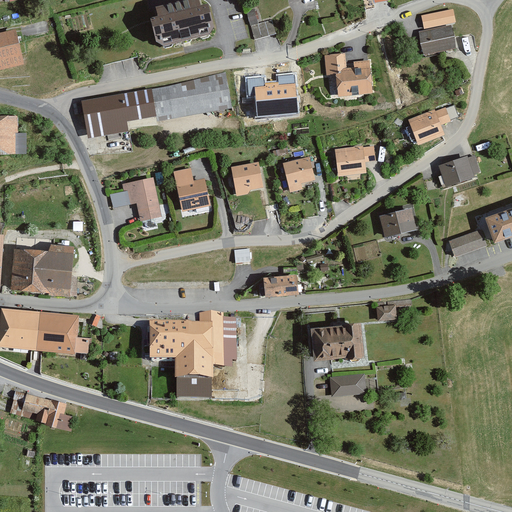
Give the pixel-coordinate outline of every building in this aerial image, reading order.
[(371,0),(362,0),(364,9),(373,7),(371,0)] [(195,2),(149,12),(152,25),(146,27),(148,37),(155,36),(155,37),(161,41),(208,30),(203,10),(197,12),(195,2)] [(422,14),(425,27),(458,21),(455,7),(422,14)] [(248,15),(254,40),(276,34),(272,20),(258,23),(255,13),(248,15)] [(451,24),(419,31),(423,53),(456,46),(451,24)] [(0,67),(19,63),(10,28),(0,30),(0,67)] [(370,59),(353,60),(353,66),(345,66),(345,52),(325,54),(326,74),(334,74),(335,96),(372,93),(370,59)] [(160,120),(232,107),(226,73),(153,87),(159,115),(160,120)] [(266,76),(245,78),(246,97),(255,97),(256,119),(299,116),(296,74),(277,75),(278,83),(266,83),(266,76)] [(127,121),(159,115),(153,87),(82,100),(89,137),(129,130),(127,121)] [(435,109),(409,119),(418,145),(446,135),(442,124),(451,121),(446,107),(435,111),(435,109)] [(13,117),(0,117),(0,154),(23,154),(23,133),(13,133),(13,117)] [(375,161),(373,146),(363,147),(362,145),(333,149),(337,175),(365,172),(364,162),(375,161)] [(481,172),(475,155),(469,157),(468,155),(439,166),(447,187),(476,177),(475,174),(481,172)] [(312,180),(308,158),(279,163),(284,187),(286,186),(287,192),(300,189),(298,183),(312,180)] [(260,188),(255,164),(232,169),(237,193),(260,188)] [(192,168),(175,172),(184,212),(213,206),(207,178),(195,181),(192,168)] [(155,178),(123,184),(127,206),(138,203),(141,221),(163,217),(155,178)] [(511,206),(479,218),(488,241),(497,238),(498,241),(511,236),(511,206)] [(417,231),(412,209),(379,217),(384,239),(417,231)] [(482,231),(450,242),(455,258),(488,247),(482,231)] [(50,254),(13,251),(10,293),(71,298),(74,247),(51,246),(50,254)] [(249,250),(235,250),(236,264),(250,264),(249,250)] [(297,275),(263,278),(265,297),(299,294),(297,275)] [(390,307),(376,308),(377,323),(397,322),(396,311),(412,310),(412,299),(390,301),(390,307)] [(79,318),(0,311),(0,352),(75,357),(75,356),(89,357),(90,341),(78,340),(79,318)] [(201,316),(201,328),(211,328),(211,366),(225,366),(225,316),(201,316)] [(361,326),(311,331),(314,365),(364,359),(361,326)] [(201,328),(153,328),(153,368),(178,369),(178,378),(211,379),(211,366),(211,328),(201,328)] [(365,374),(330,377),(331,395),(367,393),(365,374)] [(24,408),(28,392),(16,389),(11,412),(37,419),(39,412),(24,408)] [(74,428),(77,416),(65,413),(68,402),(28,392),(24,408),(39,412),(37,419),(74,428)]
